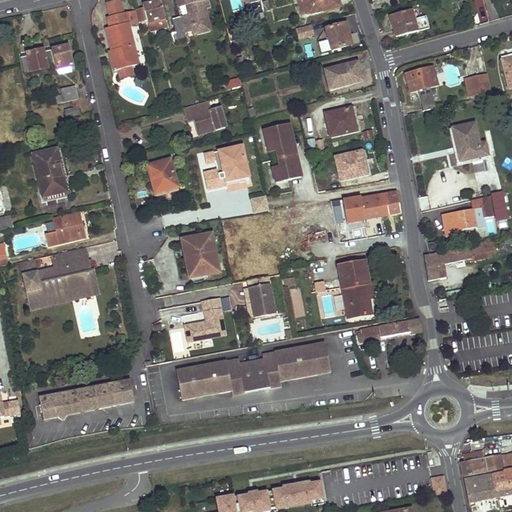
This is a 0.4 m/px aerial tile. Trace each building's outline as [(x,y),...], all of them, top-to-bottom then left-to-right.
[(176,0),(178,7),(186,5),(188,16),(181,18),(184,32),(184,33),(193,31),(192,28),(206,24),(200,2),(207,0),(176,0)] [(210,9),(207,0),(200,2),(206,24),(192,28),(193,31),(194,36),(211,32),(206,10),(210,9)] [(304,0),(297,0),(301,14),(307,13),(304,0)] [(340,6),(338,0),(304,0),(307,13),(307,15),(324,11),(324,9),(340,6)] [(110,17),(122,14),(119,1),(106,4),(110,17)] [(144,8),(135,10),(138,22),(147,20),(150,32),(167,27),(160,1),(150,4),(150,2),(142,4),(144,8)] [(270,11),(267,1),(261,3),(263,12),(270,11)] [(396,37),(417,31),(429,28),(427,19),(415,22),(411,10),(390,15),(396,37)] [(110,17),(108,17),(111,28),(106,29),(109,40),(112,39),(115,50),(116,56),(111,57),(114,71),(119,70),(121,79),(134,76),(131,67),(139,65),(130,27),(137,25),(134,11),(122,14),(110,17)] [(181,18),(172,20),(174,30),(171,30),(172,35),(184,32),(181,18)] [(346,24),(326,29),(332,51),(352,45),(346,24)] [(314,35),(311,26),(297,30),(299,39),(314,35)] [(184,32),(172,35),(174,43),(186,40),(184,33),(184,32)] [(240,36),(232,38),(234,45),(242,43),(240,36)] [(73,67),(68,46),(51,50),(55,67),(56,70),(58,70),(71,67),(73,67)] [(28,56),(21,57),(25,73),(55,67),(51,50),(44,52),(43,49),(27,53),(28,56)] [(511,59),(501,62),(508,91),(511,89),(511,59)] [(357,62),(325,71),(330,90),(362,81),(357,62)] [(433,67),(437,86),(442,84),(438,66),(433,67)] [(433,67),(405,74),(410,93),(417,91),(422,111),(435,108),(430,88),(437,86),(433,67)] [(492,96),(487,75),(465,79),(468,93),(470,93),(471,98),(480,96),(481,98),(492,96)] [(240,79),(229,81),(230,90),(241,88),(240,79)] [(75,87),(60,90),(61,95),(63,103),(72,101),(74,107),(64,110),(66,118),(79,115),(76,100),(78,100),(75,87)] [(198,136),(227,128),(221,109),(211,112),(208,102),(184,109),(189,123),(194,122),(198,136)] [(355,107),(352,108),(357,131),(360,131),(355,107)] [(352,108),(325,114),(331,137),(357,131),(352,108)] [(253,109),(248,110),(250,121),(256,120),(253,109)] [(474,124),(453,129),(457,148),(459,148),(462,162),(488,156),(486,143),(479,145),(474,124)] [(299,177),(294,155),(286,126),(261,132),(264,142),(271,141),(278,168),(271,170),(274,183),(299,177)] [(242,146),(219,152),(226,182),(249,176),(242,146)] [(60,149),(33,155),(44,202),(72,196),(60,149)] [(362,151),(336,157),(340,181),(367,175),(362,151)] [(170,159),(147,165),(155,193),(178,187),(170,159)] [(249,176),(226,182),(227,186),(250,180),(249,176)] [(343,201),(347,223),(366,220),(378,218),(401,214),(397,192),(385,194),(385,195),(361,199),(361,198),(343,201)] [(506,208),(503,192),(491,195),(495,215),(501,214),(500,209),(506,208)] [(418,197),(421,212),(430,210),(427,195),(418,197)] [(490,196),(469,200),(471,209),(441,215),(445,238),(456,235),(455,233),(460,232),(459,230),(475,227),(485,225),(483,217),(494,215),(490,196)] [(265,198),(250,201),(253,215),(267,212),(265,198)] [(307,208),(310,221),(334,217),(332,204),(307,208)] [(80,212),(75,213),(81,239),(86,237),(80,212)] [(75,213),(52,218),(56,233),(46,235),(49,246),(81,239),(75,213)] [(0,230),(13,227),(10,217),(0,219),(0,230)] [(378,218),(366,220),(368,230),(380,228),(378,218)] [(488,236),(497,234),(493,219),(485,221),(488,236)] [(211,234),(181,240),(189,279),(218,274),(211,234)] [(471,262),(497,256),(493,240),(457,248),(458,250),(460,262),(470,259),(471,262)] [(85,248),(52,256),(52,260),(86,252),(85,248)] [(458,250),(423,257),(428,281),(446,277),(444,265),(460,262),(458,250)] [(55,269),(23,276),(27,292),(40,289),(42,298),(65,293),(64,291),(83,287),(81,275),(90,273),(90,272),(86,252),(52,260),(55,269)] [(365,262),(338,267),(347,318),(371,314),(368,298),(366,284),(368,284),(365,262)] [(40,289),(27,292),(31,310),(100,294),(95,271),(90,272),(90,273),(81,275),(83,287),(64,291),(65,293),(42,298),(40,289)] [(274,308),(268,277),(248,281),(254,312),(274,308)] [(293,278),(284,280),(285,287),(294,286),(293,278)] [(325,283),(313,284),(314,294),(326,293),(325,283)] [(319,295),(320,323),(334,322),(333,295),(319,295)] [(219,299),(203,303),(206,323),(207,325),(202,325),(202,323),(185,327),(188,343),(226,336),(219,299)] [(275,316),(274,308),(254,312),(255,319),(275,316)] [(420,320),(358,331),(358,335),(359,343),(422,332),(420,320)] [(239,361),(177,372),(182,402),(232,393),(232,398),(282,389),(281,384),(330,375),(325,345),(262,357),(263,361),(240,366),(239,361)] [(135,406),(130,383),(40,403),(44,425),(58,422),(64,426),(68,420),(103,413),(109,416),(113,410),(135,406)] [(60,386),(37,390),(38,397),(61,393),(60,386)] [(0,424),(2,424),(0,416),(0,415),(11,414),(9,401),(2,402),(0,402),(0,424)] [(465,461),(460,462),(463,477),(503,469),(500,454),(482,458),(465,461)] [(503,473),(464,480),(468,504),(511,495),(511,469),(502,471),(503,473)] [(434,495),(446,493),(443,477),(431,479),(434,495)] [(218,511),(244,511),(254,510),(275,506),(276,509),(289,507),(288,504),(312,500),(313,503),(313,505),(323,503),(320,482),(233,497),(232,495),(216,498),(218,511)]
